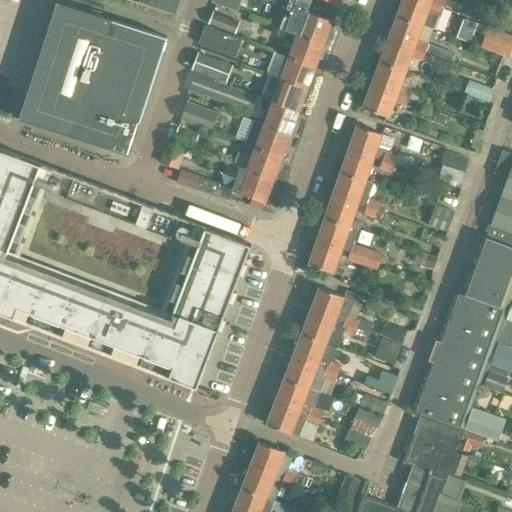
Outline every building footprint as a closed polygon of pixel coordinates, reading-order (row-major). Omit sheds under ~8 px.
[(148,0),(147,6),(155,8),(157,0),(148,0)] [(212,0),(212,2),(230,8),(235,10),(239,0),(212,0)] [(295,0),(285,29),(297,34),(327,44),(332,30),(329,29),(333,20),(307,10),(310,3),(302,0),(295,0)] [(402,0),(397,16),(424,26),(429,11),(439,15),(443,7),(424,0),(402,0)] [(167,37),(57,1),(30,83),(34,84),(31,94),(27,93),(19,119),(129,154),(167,37)] [(235,34),(239,23),(213,12),(208,24),(235,34)] [(418,40),(424,26),(397,16),(389,38),(426,52),(443,58),(443,60),(447,61),(451,52),(418,40)] [(511,18),(503,16),(499,27),(511,32),(511,18)] [(464,17),(459,31),(472,35),(476,21),(464,17)] [(242,40),(232,36),(207,27),(202,40),(227,49),(225,53),(235,58),(242,40)] [(511,50),(511,34),(490,27),(483,47),(510,57),(511,50)] [(289,56),(315,66),(318,58),(321,59),(327,44),(297,34),(289,56)] [(386,46),(380,61),(407,71),(420,76),(419,78),(432,83),(437,68),(439,69),(443,60),(443,58),(426,52),(389,38),(386,46)] [(226,82),(233,66),(198,53),(192,69),(226,82)] [(312,74),(315,66),(289,56),(281,79),(310,89),(315,75),(312,74)] [(374,76),(372,84),(409,97),(429,105),(431,98),(423,96),(424,94),(414,90),(419,78),(420,76),(407,71),(380,61),(374,76)] [(488,101),(492,89),(496,79),(460,65),(452,87),(488,101)] [(211,81),(212,79),(194,73),(189,88),(247,110),(253,96),(211,81)] [(261,97),(272,101),(299,111),(302,103),(305,104),(310,89),(281,79),(269,75),(261,97)] [(409,97),(372,84),(363,107),(390,117),(395,102),(406,106),(409,97)] [(264,124),(293,134),(299,120),(296,119),(299,111),(272,101),(264,124)] [(211,130),(217,113),(187,102),(181,119),(211,130)] [(433,120),(444,124),(447,115),(436,111),(433,120)] [(236,136),(245,138),(251,118),(242,115),(236,136)] [(256,146),(282,156),(285,148),(288,149),(293,134),(264,124),(254,120),(246,142),(256,146)] [(382,134),(357,125),(349,148),(374,157),(382,159),(385,151),(388,152),(389,148),(378,144),(382,134)] [(193,149),(198,134),(178,127),(173,141),(193,149)] [(470,147),(477,149),(483,130),(477,128),(470,147)] [(168,141),(160,163),(177,169),(185,147),(168,141)] [(234,164),(240,167),(277,179),(282,165),(279,164),(282,156),(256,146),(252,157),(238,152),(234,164)] [(0,310),(91,345),(93,340),(110,347),(108,351),(197,385),(251,244),(0,148),(0,310)] [(374,157),(349,148),(346,156),(341,171),(366,180),(374,157)] [(469,158),(445,150),(441,164),(465,171),(469,158)] [(495,169),(511,176),(511,153),(502,150),(495,169)] [(385,151),(382,159),(396,164),(399,156),(388,152),(385,151)] [(393,172),(396,164),(382,159),(379,168),(393,172)] [(232,190),(265,202),(268,193),(271,194),(277,179),(240,167),(232,190)] [(511,176),(495,169),(493,174),(507,179),(486,236),(486,237),(485,237),(485,238),(511,247),(511,176)] [(199,176),(198,176),(181,170),(177,183),(195,188),(199,176)] [(366,206),(380,210),(383,202),(370,198),(375,183),(366,180),(341,171),(335,186),(333,194),(359,203),(366,206)] [(359,203),(333,194),(325,217),(350,226),(358,229),(361,222),(354,219),(359,203)] [(435,204),(428,224),(447,231),(454,212),(435,204)] [(366,206),(363,214),(377,219),(380,210),(366,206)] [(353,244),(358,229),(350,226),(325,217),(317,240),(343,249),(350,252),(353,244)] [(511,282),(511,247),(485,238),(485,239),(478,236),(468,266),(474,268),(511,282)] [(317,240),(308,264),(343,275),(345,268),(338,265),(343,249),(317,240)] [(353,244),(350,252),(380,262),(383,254),(353,244)] [(418,251),(414,262),(432,269),(437,258),(418,251)] [(350,252),(347,260),(377,270),(380,262),(350,252)] [(505,309),(507,310),(511,297),(511,296),(511,295),(511,282),(474,268),(468,266),(458,292),(505,309)] [(348,315),(354,300),(319,287),(310,310),(337,320),(344,323),(347,315),(348,315)] [(461,429),(463,429),(479,385),(485,369),(499,330),(503,320),(507,310),(505,309),(458,292),(457,294),(454,293),(437,341),(435,341),(428,361),(429,361),(411,410),(461,429)] [(511,297),(507,310),(503,320),(511,323),(511,297)] [(302,332),(328,343),(339,347),(344,332),(341,331),(344,323),(337,320),(310,310),(302,332)] [(347,315),(344,323),(356,327),(359,319),(348,315),(347,315)] [(356,327),(370,333),(373,323),(360,318),(359,319),(356,327)] [(511,324),(511,323),(503,320),(499,330),(508,334),(511,324)] [(353,335),(356,327),(344,323),(341,331),(344,332),(353,335)] [(406,331),(386,323),(382,335),(402,342),(406,331)] [(328,343),(302,332),(293,355),(320,366),(326,368),(329,360),(332,361),(337,347),(338,348),(339,347),(328,343)] [(382,337),(374,357),(394,364),(402,344),(382,337)] [(511,372),(511,347),(499,343),(491,365),(511,372)] [(320,366),(293,355),(284,378),(311,389),(320,392),(326,377),(323,376),(326,368),(320,366)] [(329,360),(326,368),(339,373),(342,365),(332,361),(329,360)] [(335,381),(339,373),(326,368),(323,376),(326,377),(335,381)] [(367,376),(364,383),(371,386),(390,394),(391,394),(398,376),(382,369),(378,380),(367,376)] [(507,377),(485,369),(479,385),(501,394),(507,377)] [(314,407),(320,392),(311,389),(284,378),(275,401),(302,411),(308,414),(311,406),(314,407)] [(359,405),(382,415),(387,403),(364,393),(359,405)] [(266,424),(300,437),(305,422),(308,414),(302,411),(275,401),(266,424)] [(311,406),(308,414),(321,419),(324,411),(314,407),(311,406)] [(358,408),(354,418),(378,428),(382,418),(358,408)] [(472,408),(464,430),(484,437),(484,436),(496,440),(503,420),(472,408)] [(411,410),(421,414),(403,462),(412,466),(397,507),(363,494),(357,511),(457,511),(461,501),(438,492),(461,429),(411,410)] [(318,427),(321,419),(308,414),(305,422),(318,427)] [(350,429),(349,429),(344,440),(365,449),(370,438),(350,429)] [(479,448),(484,437),(464,430),(457,447),(469,452),(471,445),(479,448)] [(284,477),(287,469),(293,454),(259,441),(251,464),(275,474),(284,477)] [(242,487),(267,497),(275,500),(281,485),(284,477),(275,474),(251,464),(242,487)] [(299,474),(287,469),(284,477),(296,482),(299,474)] [(460,499),(466,481),(447,474),(441,492),(460,499)] [(308,486),(311,479),(302,475),(299,483),(308,486)] [(351,502),(359,480),(346,475),(337,497),(351,502)] [(293,490),(296,482),(284,477),(281,485),(293,490)] [(270,511),(275,500),(267,497),(242,487),(233,510),(239,511),(270,511)]
